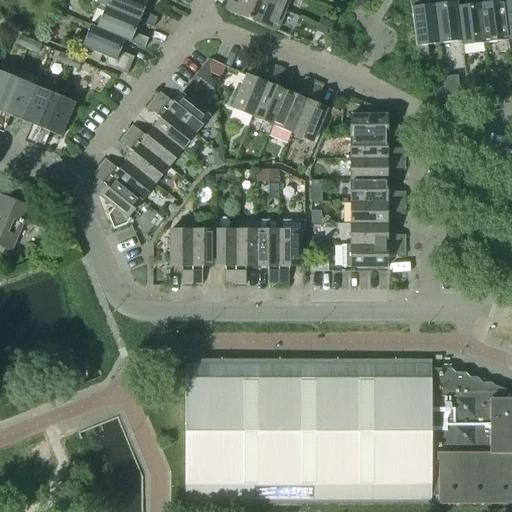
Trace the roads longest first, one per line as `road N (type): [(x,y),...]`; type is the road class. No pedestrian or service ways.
road 1 (residential): [(425,311),(134,310),(118,298),(77,200),(61,184)]
road 2 (residential): [(475,127),(438,122),(335,74),(195,26)]
road 3 (residential): [(61,184),(195,26)]
road 4 (residential): [(425,311),(429,249),(475,127)]
